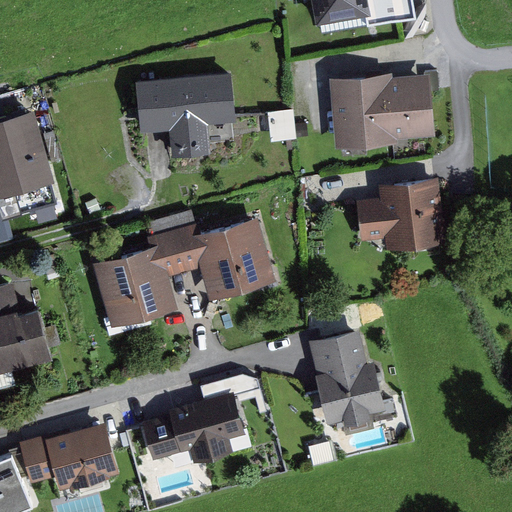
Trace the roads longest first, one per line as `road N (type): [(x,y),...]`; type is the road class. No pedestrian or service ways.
road 1 (track): [(163,174),(150,208),(0,250)]
road 2 (unknown): [(458,61),(310,73)]
